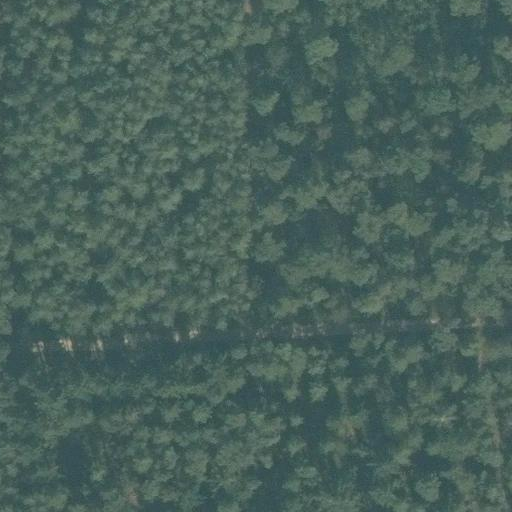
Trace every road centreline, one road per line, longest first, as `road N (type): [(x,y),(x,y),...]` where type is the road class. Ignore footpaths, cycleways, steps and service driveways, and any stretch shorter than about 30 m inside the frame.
road 1 (track): [(247,0),(263,335)]
road 2 (track): [(0,344),(263,335)]
road 3 (track): [(263,335),(480,321)]
road 4 (track): [(480,321),(511,511)]
